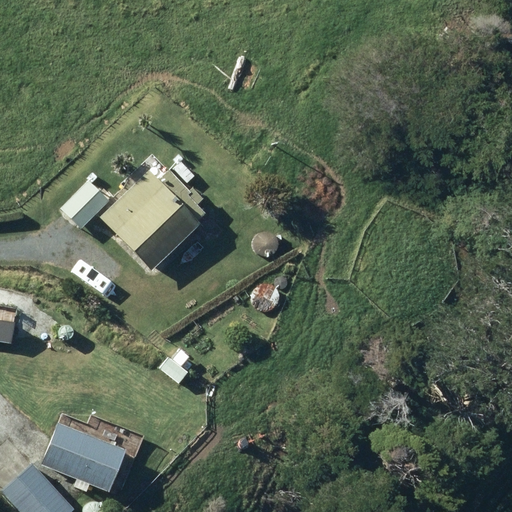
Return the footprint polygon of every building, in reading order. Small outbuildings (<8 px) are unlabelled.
[(172,169),(186,184),(194,177),(180,162),(172,169)] [(151,174),(103,219),(153,274),(203,227),(199,224),(207,216),(199,207),(205,202),(194,190),(190,193),(168,171),(158,181),(151,174)] [(250,248),(240,256),(249,268),(259,260),(261,263),(280,247),(265,228),(246,243),(250,248)] [(197,365),(180,345),(166,356),(184,377),(197,365)] [(59,426),(42,468),(78,482),(75,490),(87,495),(90,487),(110,495),(127,454),(59,426)] [(69,511),(73,509),(28,461),(0,487),(0,497),(13,511),(69,511)]
